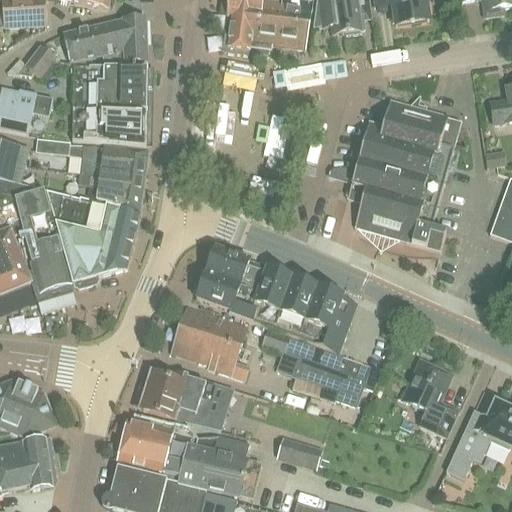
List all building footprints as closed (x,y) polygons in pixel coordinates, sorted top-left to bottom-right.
[(0,0),(0,27),(5,27),(5,31),(46,28),(44,0),(5,2),(4,0),(0,0)] [(108,12),(110,0),(60,0),(60,3),(108,12)] [(282,4),(282,0),(228,0),(226,19),(232,20),(228,52),(249,55),(250,50),(272,53),(272,49),(304,53),(305,54),(311,8),(282,4)] [(316,0),(313,32),(324,30),(324,31),(333,30),(334,38),(346,36),(346,39),(362,37),(361,34),(365,33),(363,17),(359,18),(356,0),(316,0)] [(377,13),(393,11),(396,29),(429,24),(425,0),(375,0),(377,13)] [(511,0),(461,0),(462,5),(483,2),(486,20),(511,16),(510,10),(511,9),(511,0)] [(105,66),(146,66),(145,23),(125,24),(96,30),(103,60),(105,66)] [(71,67),(103,60),(96,30),(64,38),(71,67)] [(42,50),(27,70),(26,69),(19,78),(31,81),(34,76),(42,82),(43,80),(46,82),(55,71),(51,69),(57,61),(56,61),(42,50)] [(147,115),(147,72),(74,72),(73,112),(147,115)] [(511,91),(507,92),(509,104),(491,107),(495,128),(511,125),(511,91)] [(18,96),(1,92),(0,95),(0,104),(33,109),(50,110),(51,104),(35,100),(36,98),(18,94),(18,96)] [(0,133),(26,139),(31,118),(47,122),(50,110),(33,109),(0,104),(0,133)] [(441,149),(449,120),(392,104),(385,128),(371,124),(358,169),(355,169),(351,181),(354,182),(349,203),(362,207),(355,231),(441,256),(445,240),(431,236),(455,153),(441,149)] [(146,153),(147,115),(73,112),(73,144),(146,153)] [(444,147),(455,151),(461,131),(450,128),(444,147)] [(82,162),(81,174),(85,175),(123,179),(121,193),(143,196),(149,155),(146,155),(104,151),(69,149),(69,147),(38,144),(36,156),(68,159),(82,162)] [(26,151),(0,145),(0,183),(20,188),(20,187),(28,152),(26,151)] [(488,171),(500,169),(498,157),(486,159),(488,171)] [(140,217),(143,196),(121,193),(123,179),(85,175),(81,174),(79,188),(99,191),(97,205),(140,217)] [(511,246),(511,182),(491,239),(511,246)] [(20,188),(0,183),(0,299),(31,286),(12,240),(23,237),(18,217),(48,208),(44,194),(20,187),(20,188)] [(80,203),(47,195),(73,287),(75,287),(79,291),(96,286),(97,281),(123,273),(127,268),(140,218),(96,207),(96,206),(80,202),(80,203)] [(59,297),(62,290),(71,288),(51,218),(29,225),(34,244),(26,246),(40,297),(48,294),(54,298),(59,297)] [(300,314),(310,287),(250,266),(250,264),(215,252),(206,277),(300,314)] [(290,341),(300,314),(206,277),(197,302),(233,315),(234,314),(235,318),(234,320),(290,341)] [(374,395),(381,374),(338,358),(357,307),(349,305),(350,302),(310,287),(300,314),(290,341),(285,355),(299,360),(291,381),(296,383),(292,393),(334,407),(335,405),(357,412),(363,392),(374,395)] [(230,380),(247,331),(188,312),(173,357),(209,369),(208,372),(230,380)] [(284,358),(285,355),(290,341),(269,334),(263,350),(284,358)] [(446,441),(458,415),(438,405),(450,379),(421,365),(410,390),(415,392),(408,406),(427,414),(420,429),(446,441)] [(140,414),(185,427),(188,416),(196,418),(196,419),(206,423),(217,388),(206,384),(205,387),(187,382),(188,380),(168,374),(166,381),(151,377),(145,399),(142,399),(138,413),(140,414)] [(29,398),(22,395),(20,389),(12,386),(0,390),(0,430),(26,440),(47,432),(52,420),(43,399),(35,396),(29,398)] [(511,414),(495,407),(480,440),(465,434),(446,476),(464,484),(473,464),(480,467),(490,446),(509,455),(511,451),(511,414)] [(119,466),(118,470),(126,472),(126,473),(167,483),(168,483),(180,485),(179,486),(240,501),(249,465),(246,464),(249,450),(249,449),(240,447),(219,442),(199,444),(199,443),(189,433),(167,428),(167,427),(135,419),(133,427),(129,426),(119,466)] [(43,490),(49,483),(51,482),(45,443),(23,446),(0,450),(0,499),(2,499),(1,495),(29,489),(30,494),(44,491),(43,490)] [(316,473),(321,456),(282,445),(277,461),(316,473)] [(167,483),(126,473),(126,472),(118,470),(107,511),(234,511),(236,504),(206,497),(207,494),(179,487),(179,486),(180,485),(168,483),(167,483)]
